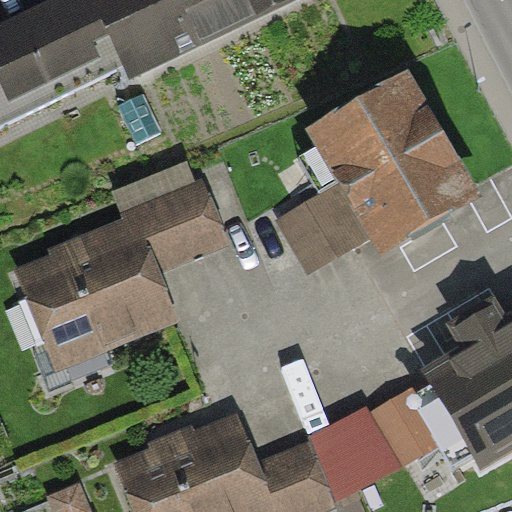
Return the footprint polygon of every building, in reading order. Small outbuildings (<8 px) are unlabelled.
[(294,0),(61,0),(67,13),(0,46),(0,130),(126,69),(131,80),(294,0)] [(465,194),(410,99),(327,147),(382,242),(465,194)] [(224,244),(202,189),(148,211),(170,266),(224,244)] [(363,244),(332,192),(280,222),(311,275),(363,244)] [(136,235),(25,280),(53,351),(100,333),(105,346),(171,320),(136,235)] [(483,466),(511,449),(511,335),(505,340),(492,318),(463,335),(475,356),(433,381),(483,466)] [(418,389),(336,437),(359,495),(451,442),(418,389)] [(255,473),(235,429),(125,474),(141,511),(365,511),(359,495),(336,437),(316,448),(255,473)] [(86,511),(79,492),(55,501),(59,511),(86,511)]
